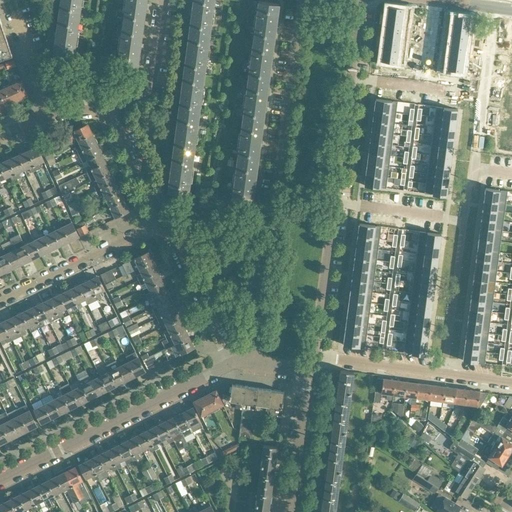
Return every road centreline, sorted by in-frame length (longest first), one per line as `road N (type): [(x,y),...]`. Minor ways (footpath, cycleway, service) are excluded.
road 1 (residential): [(443,372),(491,7)]
road 2 (residential): [(302,0),(253,362)]
road 3 (residential): [(312,355),(361,0)]
road 4 (residential): [(0,480),(230,363)]
road 5 (residential): [(164,222),(0,301)]
road 6 (residential): [(230,363),(164,222)]
road 7 (residential): [(291,511),(310,368)]
road 8 (residential): [(110,109),(151,86),(162,0)]
road 9 (residential): [(443,372),(312,355)]
road 10 (residential): [(164,222),(110,109)]
